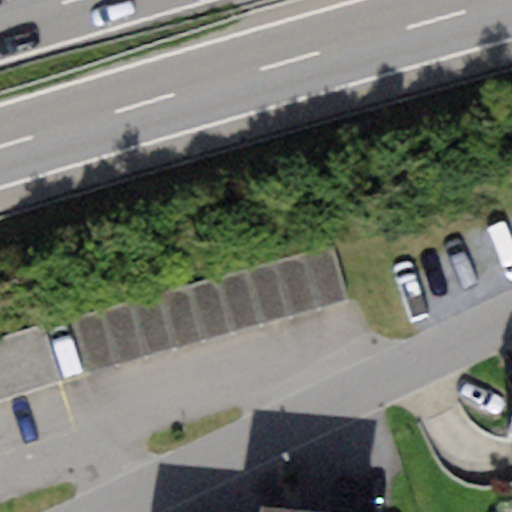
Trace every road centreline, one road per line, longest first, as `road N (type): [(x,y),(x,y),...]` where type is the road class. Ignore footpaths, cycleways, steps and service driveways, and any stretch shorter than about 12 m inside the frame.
road 1 (motorway): [(0,150),(511,0)]
road 2 (residential): [(93,511),(511,313)]
